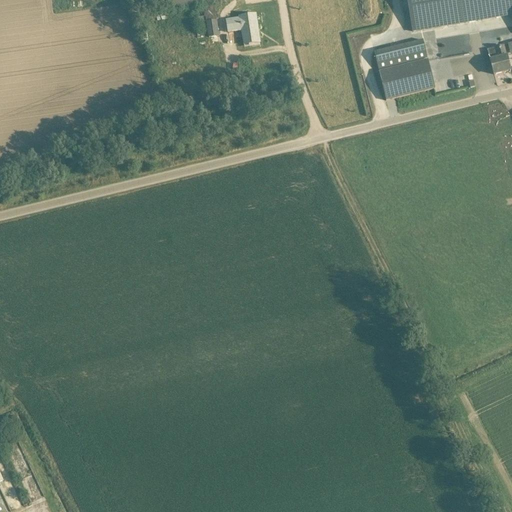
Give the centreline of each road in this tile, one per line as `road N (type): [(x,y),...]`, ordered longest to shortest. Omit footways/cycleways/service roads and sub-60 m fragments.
road 1 (unclassified): [(0,216),(511,91)]
road 2 (track): [(511,499),(464,403),(439,382),(321,138)]
road 3 (track): [(284,0),(321,138)]
